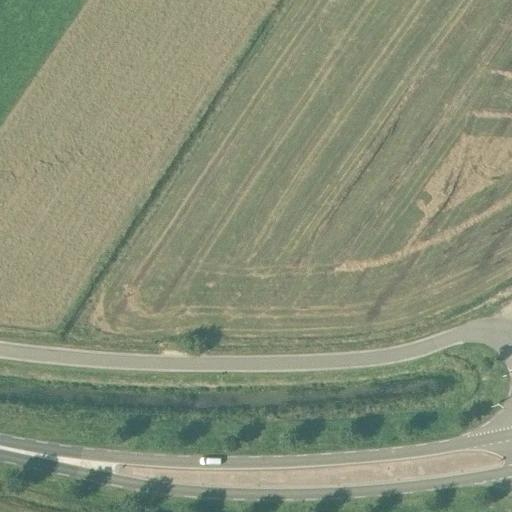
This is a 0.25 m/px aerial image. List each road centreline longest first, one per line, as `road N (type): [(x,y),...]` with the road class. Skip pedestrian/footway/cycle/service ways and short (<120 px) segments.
road 1 (tertiary): [(29,453),(117,480),(238,494),(395,488),(511,469)]
road 2 (tertiary): [(511,434),(345,458),(237,463),(29,453)]
road 3 (unclassified): [(0,349),(120,361),(331,361),(399,353),(474,329)]
